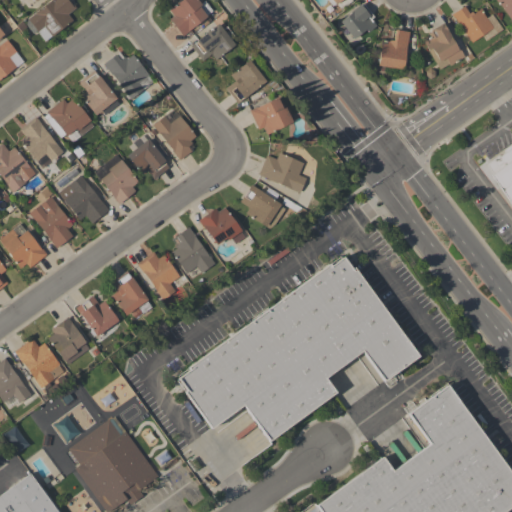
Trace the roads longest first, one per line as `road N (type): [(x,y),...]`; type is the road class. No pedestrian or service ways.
road 1 (secondary): [(511,304),(271,0)]
road 2 (residential): [(226,156),(215,177),(0,329)]
road 3 (secondary): [(373,173),(499,334)]
road 4 (residential): [(141,0),(0,108)]
road 5 (residential): [(125,14),(226,156)]
road 6 (tertiary): [(373,173),(511,68)]
road 7 (secondary): [(235,0),(319,106)]
